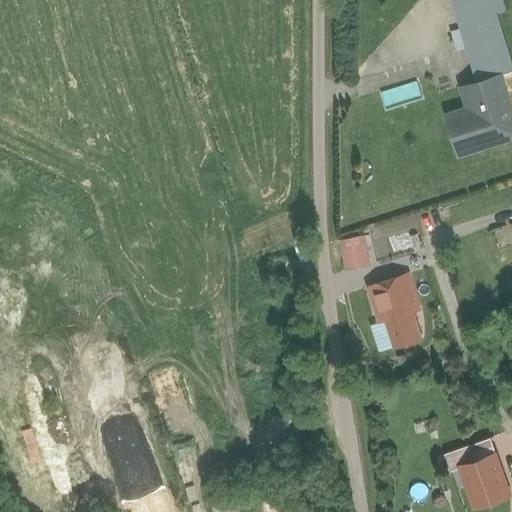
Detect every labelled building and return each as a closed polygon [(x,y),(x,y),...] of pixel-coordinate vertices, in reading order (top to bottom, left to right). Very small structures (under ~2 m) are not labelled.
[(507,6),(504,0),(468,0),(472,12),(465,15),(485,77),(511,68),(511,47),(500,8),(507,6)] [(444,108),(459,155),(511,138),(511,68),(485,77),(462,84),(468,101),(444,108)] [(367,233),(340,238),(346,267),(372,262),(367,233)] [(411,269),(368,283),(379,319),(387,317),(416,308),(422,306),(411,269)] [(387,317),(396,344),(425,335),(416,308),(387,317)] [(493,434),(446,450),(452,467),(459,464),(499,451),(493,434)] [(511,490),(499,451),(459,464),(473,505),(511,491),(511,490)]
